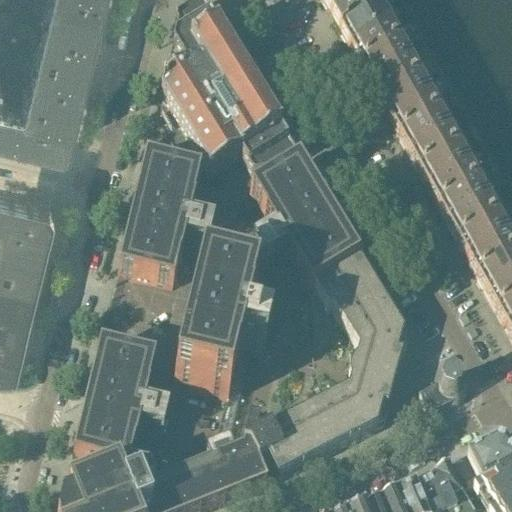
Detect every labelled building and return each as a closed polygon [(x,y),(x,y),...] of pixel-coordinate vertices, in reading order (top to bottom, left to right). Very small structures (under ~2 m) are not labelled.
[(96,23),(101,0),(48,0),(46,11),(96,23)] [(324,0),(318,3),(328,20),(363,0),(324,0)] [(372,0),(363,0),(328,20),(338,38),(380,14),(372,0)] [(294,164),(199,10),(178,22),(153,124),(187,178),(199,170),(207,182),(208,182),(208,183),(238,163),(250,183),(267,180),(294,164)] [(87,60),(96,23),(46,11),(37,48),(87,60)] [(380,14),(338,38),(347,55),(390,32),(380,14)] [(390,32),(347,55),(357,73),(400,50),(390,32)] [(82,82),(87,60),(37,48),(32,69),(82,82)] [(400,50),(357,73),(366,89),(409,66),(400,50)] [(409,66),(366,89),(377,108),(419,84),(409,66)] [(73,118),(82,82),(32,69),(23,106),(73,118)] [(419,84),(377,108),(386,125),(429,101),(419,84)] [(429,101),(386,125),(396,142),(438,119),(429,101)] [(67,145),(73,118),(23,106),(19,108),(0,103),(0,134),(60,149),(67,145)] [(438,119),(396,142),(406,160),(448,136),(438,119)] [(448,136),(406,160),(415,177),(458,153),(448,136)] [(458,153),(415,177),(425,195),(468,171),(458,153)] [(198,181),(143,167),(116,279),(171,293),(180,253),(181,253),(182,249),(206,255),(212,231),(192,226),(190,234),(186,233),(189,221),(188,220),(198,181)] [(356,267),(296,168),(248,198),(269,233),(268,233),(271,237),(250,250),(263,271),(280,260),(276,253),(279,251),(286,262),(287,261),(308,296),(312,294),(356,267)] [(468,171),(425,195),(435,213),(478,189),(468,171)] [(478,189),(435,213),(445,230),(487,206),(478,189)] [(47,203),(0,191),(0,386),(2,387),(9,383),(17,350),(17,348),(51,209),(47,203)] [(487,206),(445,230),(454,247),(497,223),(487,206)] [(497,223),(454,247),(464,264),(507,241),(497,223)] [(511,250),(507,241),(464,264),(473,282),(511,260),(511,250)] [(511,260),(473,282),(484,300),(511,284),(511,260)] [(276,486),(382,431),(386,415),(385,414),(399,362),(401,362),(405,346),(356,267),(312,294),(327,318),(330,316),(356,358),(354,365),(351,369),(348,374),(347,378),(347,384),(348,388),(346,396),(255,443),(254,442),(257,432),(247,430),(241,454),(248,455),(263,491),(275,485),(276,486)] [(242,343),(245,333),(244,333),(253,293),(198,280),(171,392),(226,405),(237,362),(247,364),(262,367),(267,343),(261,341),(247,338),(246,344),(242,343)] [(511,284),(484,300),(493,317),(511,307),(511,284)] [(511,307),(493,317),(503,335),(511,330),(511,307)] [(511,330),(503,335),(511,350),(511,330)] [(215,511),(264,493),(263,491),(248,455),(241,454),(240,458),(230,462),(226,450),(203,459),(207,471),(151,494),(146,482),(126,477),(135,440),(136,440),(137,436),(161,442),(166,418),(160,416),(146,413),(144,421),(140,420),(143,408),(143,407),(152,368),(97,354),(59,511),(215,511)] [(445,379),(442,381),(440,382),(439,383),(437,385),(436,387),(436,389),(435,391),(435,392),(417,401),(427,420),(448,411),(450,411),(453,411),(456,410),(458,409),(461,407),(462,406),(464,404),(465,402),(466,399),(467,397),(467,394),(467,391),(466,388),(464,386),(463,384),(461,382),(458,380),(456,379),(453,378),(450,378),(447,379),(445,379)] [(496,443),(467,458),(481,488),(511,472),(511,458),(504,445),(496,443)] [(469,511),(462,497),(447,467),(415,486),(425,511),(469,511)] [(511,472),(481,488),(472,492),(477,500),(483,496),(489,507),(511,493),(511,472)] [(425,511),(415,486),(397,495),(404,511),(425,511)] [(511,511),(511,493),(489,507),(492,511),(511,511)] [(404,511),(397,495),(381,505),(384,511),(404,511)]
